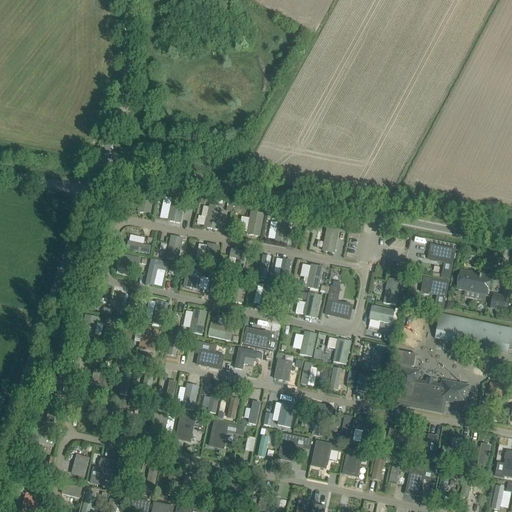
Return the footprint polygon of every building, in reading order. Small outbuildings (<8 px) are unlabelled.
[(152,192),(142,190),(137,212),(148,214),(152,192)] [(183,202),(171,199),(167,221),(179,223),(183,202)] [(222,206),(210,203),(205,226),(217,228),(222,206)] [(265,216),(250,213),(245,236),(260,239),(265,216)] [(286,245),(291,220),(280,218),(274,243),(286,245)] [(334,255),(339,232),(327,230),(322,253),(334,255)] [(178,262),(184,239),(171,236),(166,259),(178,262)] [(126,250),(150,254),(152,246),(129,242),(126,250)] [(220,248),(206,245),(202,267),(216,269),(220,248)] [(431,245),(428,260),(430,260),(431,261),(435,262),(436,261),(453,265),(456,251),(431,245)] [(246,253),(231,250),(230,258),(236,260),(234,271),(243,273),(246,253)] [(139,272),(142,258),(119,254),(116,267),(139,272)] [(266,278),(270,258),(256,256),(253,275),(266,278)] [(287,284),(292,261),(283,260),(279,283),(287,284)] [(170,269),(157,266),(153,283),(166,286),(170,269)] [(318,292),(323,269),(311,267),(307,290),(318,292)] [(353,271),(337,268),(335,276),(352,279),(353,271)] [(206,275),(193,272),(189,291),(203,294),(206,275)] [(457,290),(486,296),(490,278),(461,272),(457,290)] [(424,278),(421,293),(423,293),(424,294),(428,295),(429,294),(445,298),(448,283),(424,278)] [(243,305),(248,282),(235,279),(230,303),(243,305)] [(395,307),(401,282),(388,279),(383,304),(395,307)] [(273,311),(277,285),(264,283),(259,309),(273,311)] [(119,293),(114,314),(123,316),(128,295),(119,293)] [(321,297),(308,294),(303,318),(316,321),(321,297)] [(511,299),(493,296),(491,309),(510,313),(511,302),(511,299)] [(150,324),(162,327),(168,304),(156,301),(150,324)] [(328,301),(325,315),(349,321),(353,306),(350,306),(350,305),(346,304),(344,305),(328,301)] [(395,325),(399,310),(372,304),(369,319),(395,325)] [(189,333),(202,336),(207,312),(193,309),(189,333)] [(511,329),(441,315),(437,335),(508,350),(508,348),(511,348),(511,338),(510,338),(511,329)] [(98,319),(85,316),(81,335),(94,338),(98,319)] [(234,329),(212,324),(209,337),(231,342),(234,329)] [(155,353),(159,332),(143,328),(139,350),(155,353)] [(247,328),(244,344),(268,349),(272,333),(269,333),(269,332),(265,331),(264,332),(247,328)] [(311,358),(316,334),(304,331),(299,355),(311,358)] [(175,358),(179,336),(172,335),(167,357),(175,358)] [(347,366),(352,343),(338,341),(333,363),(347,366)] [(375,345),(370,370),(382,372),(387,347),(375,345)] [(271,360),(272,354),(256,350),(252,367),(264,370),(267,359),(271,360)] [(200,351),(197,365),(221,371),(224,356),(200,351)] [(328,362),(329,353),(315,351),(314,360),(328,362)] [(400,368),(394,396),(396,396),(395,404),(438,412),(439,404),(444,405),(445,401),(465,405),(469,387),(443,382),(442,387),(432,385),(433,380),(427,379),(426,384),(416,382),(418,372),(411,370),(412,367),(414,367),(416,355),(398,352),(395,367),(400,368)] [(245,371),(248,354),(240,353),(236,369),(245,371)] [(278,360),(274,379),(288,382),(291,371),(295,372),(295,368),(291,367),(292,363),(278,360)] [(308,387),(313,365),(306,364),(301,386),(308,387)] [(105,392),(110,370),(103,369),(100,382),(91,380),(89,388),(105,392)] [(337,393),(341,371),(334,369),(329,391),(337,393)] [(46,385),(45,390),(62,393),(67,373),(57,370),(53,386),(46,385)] [(124,396),(129,375),(121,373),(116,394),(124,396)] [(369,376),(360,374),(356,395),(365,397),(369,376)] [(148,401),(153,377),(145,376),(140,399),(148,401)] [(384,380),(376,378),(372,398),(380,399),(384,380)] [(395,382),(387,380),(384,400),(392,401),(395,382)] [(187,383),(182,409),(193,411),(199,386),(187,383)] [(490,383),(486,403),(500,406),(504,385),(490,383)] [(172,407),(176,386),(170,385),(166,406),(172,407)] [(221,391),(214,389),(208,416),(215,418),(221,391)] [(100,397),(84,393),(79,414),(95,418),(100,397)] [(240,401),(231,399),(227,419),(235,421),(240,401)] [(53,424),(57,403),(49,401),(44,422),(53,424)] [(257,423),(261,404),(254,403),(250,421),(257,423)] [(317,404),(312,429),(314,429),(312,435),(319,437),(320,431),(326,432),(331,407),(317,404)] [(114,406),(106,405),(101,425),(109,427),(114,406)] [(279,426),(283,408),(275,406),(271,424),(279,426)] [(135,411),(127,410),(124,430),(131,432),(135,411)] [(163,417),(156,415),(151,433),(158,435),(163,417)] [(181,415),(175,440),(190,443),(190,440),(192,439),(192,436),(192,434),(195,418),(181,415)] [(349,439),(353,419),(345,417),(342,438),(349,439)] [(204,434),(206,421),(201,419),(198,432),(204,434)] [(366,442),(371,423),(362,420),(357,440),(366,442)] [(214,422),(209,447),(224,450),(227,433),(229,425),(214,422)] [(237,427),(235,435),(242,436),(244,428),(237,427)] [(394,451),(399,429),(391,427),(387,449),(394,451)] [(52,447),(55,438),(32,432),(30,442),(52,447)] [(283,435),(278,459),(293,462),(293,460),(294,459),(295,455),(294,454),(298,438),(283,435)] [(419,448),(416,461),(434,464),(438,437),(429,435),(426,450),(419,448)] [(245,450),(253,452),(256,438),(248,436),(245,450)] [(262,437),(258,457),(265,459),(270,438),(262,437)] [(413,461),(418,438),(410,437),(406,459),(413,461)] [(451,448),(448,463),(463,465),(467,441),(453,438),(453,440),(451,441),(451,445),(451,446),(451,447),(451,448)] [(316,442),(311,466),(326,469),(327,467),(328,466),(329,462),(328,461),(328,460),(337,462),(340,447),(339,447),(334,446),(316,442)] [(488,470),(492,447),(482,445),(478,468),(488,470)] [(347,451),(342,475),(356,478),(357,476),(358,475),(359,471),(358,470),(360,460),(365,461),(367,452),(355,449),(354,452),(347,451)] [(496,471),(495,477),(502,479),(503,477),(511,478),(511,452),(507,452),(506,454),(505,455),(505,459),(505,460),(505,462),(503,472),(496,471)] [(85,477),(89,460),(77,457),(72,474),(85,477)] [(100,466),(96,485),(110,488),(116,461),(101,458),(101,460),(100,461),(99,465),(100,466)] [(376,458),(372,481),(381,483),(386,460),(376,458)] [(126,485),(130,467),(121,465),(117,483),(126,485)] [(395,466),(391,486),(397,488),(401,468),(395,466)] [(158,471),(150,469),(145,492),(154,494),(158,471)] [(410,470),(405,494),(420,497),(420,495),(421,495),(422,491),(421,490),(425,473),(410,470)] [(450,474),(443,473),(439,491),(446,492),(450,474)] [(178,475),(170,474),(166,497),(173,498),(178,475)] [(466,477),(461,498),(469,500),(474,479),(466,477)] [(199,483),(193,482),(190,498),(196,499),(199,483)] [(80,501),(82,490),(63,485),(61,496),(80,501)] [(227,500),(225,509),(239,511),(244,488),(230,485),(229,487),(228,492),(227,500)] [(500,511),(505,489),(497,487),(493,511),(498,511),(500,511)] [(265,511),(270,494),(262,492),(257,511),(265,511)] [(87,493),(81,511),(91,511),(96,495),(87,493)] [(34,511),(39,498),(26,495),(20,511),(34,511)] [(283,511),(286,500),(276,498),(272,511),(283,511)] [(107,511),(115,511),(119,501),(110,499),(107,511)] [(133,499),(130,511),(148,511),(150,503),(133,499)] [(307,511),(309,504),(299,502),(297,511),(307,511)] [(154,503),(152,511),(167,511),(168,506),(154,503)] [(314,503),(312,511),(325,511),(326,506),(314,503)]
